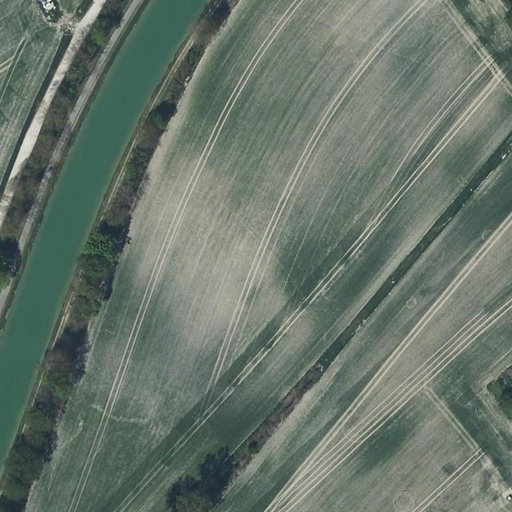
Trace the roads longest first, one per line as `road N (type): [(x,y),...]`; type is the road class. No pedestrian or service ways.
road 1 (track): [(207,511),(511,136)]
road 2 (track): [(0,221),(32,134),(102,0)]
